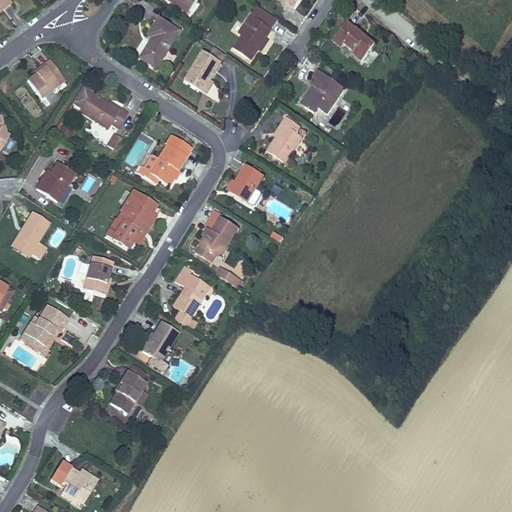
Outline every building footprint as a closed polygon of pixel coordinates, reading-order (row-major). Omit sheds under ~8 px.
[(0,0),(0,10),(11,3),(8,0),(0,0)] [(171,0),(171,1),(188,12),(195,0),(171,0)] [(249,27),(244,36),(235,49),(252,60),(260,48),(267,38),(279,19),(257,5),(245,24),(249,27)] [(157,68),(182,29),(160,15),(148,34),(153,36),(140,57),(157,68)] [(357,26),(349,20),(333,39),(342,46),(345,43),(354,50),(352,52),(361,60),(377,41),(358,25),(357,26)] [(249,27),(245,24),(239,32),(244,36),(249,27)] [(269,40),(267,38),(260,48),(262,50),(269,40)] [(210,54),(223,61),(227,54),(215,47),(210,54)] [(205,90),(212,78),(223,61),(210,54),(204,50),(186,79),(205,90)] [(41,102),(64,86),(49,65),(43,69),(45,72),(37,79),(29,84),(41,102)] [(45,72),(43,69),(34,75),(37,79),(45,72)] [(345,88),(320,70),(315,77),(318,79),(313,86),(317,89),(305,105),(315,113),(319,107),(327,113),(345,88)] [(216,80),(212,78),(205,90),(208,92),(216,80)] [(317,89),(313,86),(301,103),(305,105),(317,89)] [(91,94),(83,88),(72,105),(80,110),(78,114),(106,132),(110,126),(117,131),(127,116),(120,112),(118,114),(107,107),(90,96),(91,94)] [(120,112),(109,104),(107,107),(118,114),(120,112)] [(285,161),(302,136),(297,132),(301,125),(287,116),(281,124),(284,126),(276,138),(268,150),(285,161)] [(284,126),(281,124),(273,136),(276,138),(284,126)] [(0,153),(8,139),(4,137),(0,126),(0,153)] [(134,167),(151,139),(142,134),(125,161),(134,167)] [(114,152),(121,140),(115,136),(107,147),(114,152)] [(191,152),(170,139),(164,148),(166,149),(159,160),(153,156),(142,173),(146,175),(142,181),(155,189),(158,183),(165,187),(174,172),(177,174),(185,161),(191,152)] [(266,175),(247,163),(236,181),(232,179),(226,189),(248,203),(266,175)] [(55,204),(74,176),(57,165),(48,178),(44,176),(35,191),(55,204)] [(142,173),(141,172),(137,178),(142,181),(146,175),(142,173)] [(178,175),(177,174),(174,172),(165,187),(169,190),(178,175)] [(132,197),(115,223),(122,227),(112,242),(126,252),(132,243),(136,246),(152,222),(147,219),(153,211),(132,197)] [(223,215),(214,209),(205,225),(207,227),(202,234),(205,236),(195,252),(211,261),(217,252),(219,253),(225,243),(229,245),(240,227),(222,216),(223,215)] [(157,214),(153,211),(147,219),(152,222),(157,214)] [(32,215),(11,248),(23,257),(28,255),(40,262),(47,250),(39,245),(51,226),(32,215)] [(122,227),(115,223),(105,237),(112,242),(122,227)] [(284,237),(274,231),(271,236),(281,242),(284,237)] [(229,245),(225,243),(219,253),(223,255),(229,245)] [(112,264),(93,258),(83,291),(102,297),(107,280),(112,264)] [(67,259),(59,278),(70,282),(78,263),(67,259)] [(202,292),(207,284),(190,274),(192,270),(184,265),(175,280),(184,286),(172,306),(179,311),(190,318),(205,294),(202,292)] [(243,279),(220,265),(214,274),(237,288),(243,279)] [(111,282),(107,280),(102,297),(106,299),(111,282)] [(210,287),(207,284),(202,292),(205,294),(210,287)] [(0,308),(10,293),(0,286),(0,308)] [(34,320),(22,337),(42,351),(54,333),(58,335),(59,336),(67,323),(47,309),(38,322),(34,320)] [(190,318),(179,311),(174,319),(193,331),(198,323),(190,318)] [(89,342),(97,326),(76,314),(67,330),(89,342)] [(154,333),(143,350),(152,356),(162,362),(180,333),(161,321),(154,333)] [(143,350),(154,333),(149,330),(138,348),(143,350)] [(58,335),(54,333),(42,351),(22,337),(18,343),(42,359),(58,335)] [(162,362),(152,356),(148,363),(163,372),(167,365),(162,362)] [(134,365),(130,372),(146,383),(151,376),(134,365)] [(142,390),(147,383),(146,383),(130,372),(127,370),(119,382),(121,383),(126,387),(122,393),(119,391),(111,403),(127,414),(134,402),(141,406),(149,395),(142,390)] [(126,387),(121,383),(117,389),(119,391),(122,393),(126,387)] [(0,462),(9,468),(15,455),(5,450),(0,459),(0,462)] [(72,465),(63,459),(61,462),(70,468),(72,465)] [(81,470),(79,473),(70,468),(61,462),(50,481),(64,489),(61,493),(72,500),(75,495),(85,501),(92,490),(86,487),(92,477),(81,470)] [(97,480),(92,477),(86,487),(92,490),(97,480)] [(85,501),(75,495),(72,500),(82,506),(85,501)]
